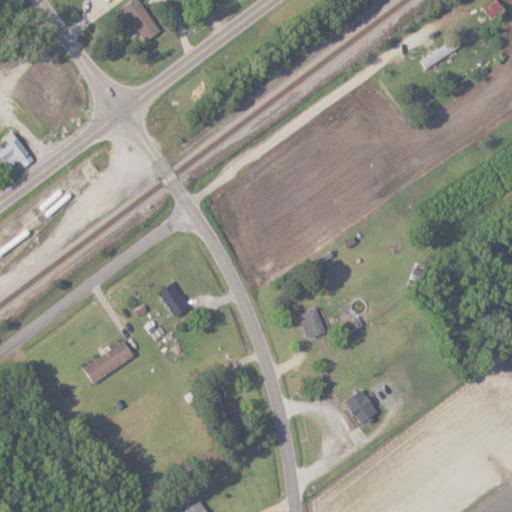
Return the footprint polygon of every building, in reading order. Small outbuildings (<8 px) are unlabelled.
[(132,0),(122,8),(147,41),(162,30),(139,0),(132,0)] [(10,143),(0,151),(0,154),(11,168),(21,160),(26,167),(36,159),(14,131),(6,137),(10,143)] [(161,289),(172,316),(188,310),(176,282),(161,289)] [(298,315),(309,339),(327,331),(317,307),(298,315)] [(84,367),(95,383),(136,356),(125,340),(84,367)] [(378,414),(364,388),(346,398),(360,424),(378,414)] [(209,511),(203,499),(187,507),(189,511),(209,511)]
